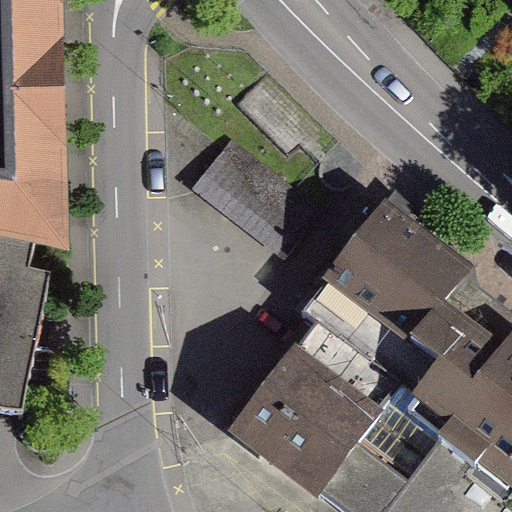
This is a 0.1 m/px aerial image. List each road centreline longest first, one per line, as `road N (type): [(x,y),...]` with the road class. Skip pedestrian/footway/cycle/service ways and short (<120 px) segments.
road 1 (residential): [(121,0),(124,397),(115,511)]
road 2 (primary): [(511,209),(295,0)]
